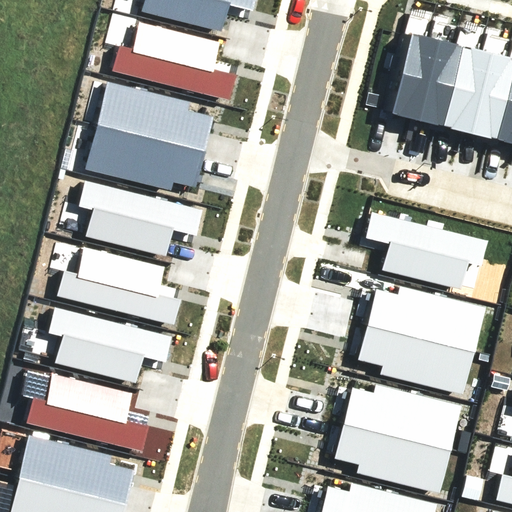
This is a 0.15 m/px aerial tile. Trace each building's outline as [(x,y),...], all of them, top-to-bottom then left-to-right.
[(250,6),(251,0),(152,0),(150,9),(229,28),(235,2),(250,6)] [(109,68),(224,97),(230,72),(215,68),(222,42),(143,23),(136,50),(114,45),(109,68)] [(400,27),(381,103),(407,110),(426,34),(400,27)] [(426,34),(407,110),(433,117),(453,41),(426,34)] [(453,41),(433,117),(459,123),(479,47),(453,41)] [(479,47),(459,123),(485,130),(505,54),(479,47)] [(511,55),(505,54),(485,130),(511,137),(511,135),(511,55)] [(98,123),(205,152),(215,117),(190,110),(193,102),(110,80),(98,123)] [(195,186),(205,152),(98,123),(86,169),(174,192),(177,182),(195,186)] [(193,232),(199,207),(84,179),(78,203),(99,208),(93,235),(172,255),(178,229),(193,232)] [(487,233),(371,204),(365,229),(380,233),(373,259),(452,278),(459,251),(481,256),(487,233)] [(53,294),(169,322),(175,297),(160,293),(166,267),(87,248),(80,276),(59,270),(53,294)] [(378,289),(368,323),(476,352),(488,307),(399,284),(397,294),(378,289)] [(165,331),(50,302),(44,327),(59,331),(52,357),(131,376),(138,349),(160,354),(165,331)] [(476,352),(368,323),(359,359),(383,365),(381,373),(464,396),(476,352)] [(30,422),(146,450),(152,425),(137,421),(143,395),(64,376),(57,403),(36,398),(30,422)] [(353,388),(344,422),(451,451),(463,405),(374,382),(372,392),(353,388)] [(451,451),(344,422),(334,457),(358,464),(356,472),(439,494),(451,451)] [(16,475),(123,504),(132,470),(114,465),(116,454),(28,430),(16,475)] [(511,472),(498,469),(492,494),(511,499),(511,472)] [(120,511),(123,504),(16,475),(5,511),(120,511)] [(330,486),(322,511),(436,511),(439,503),(351,480),(348,491),(330,486)] [(511,511),(511,509),(486,503),(483,511),(511,511)]
